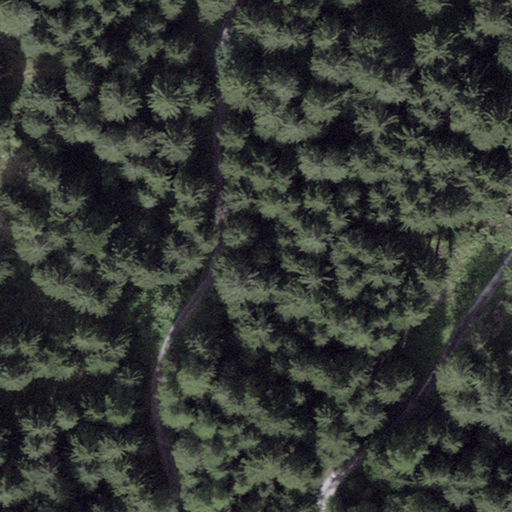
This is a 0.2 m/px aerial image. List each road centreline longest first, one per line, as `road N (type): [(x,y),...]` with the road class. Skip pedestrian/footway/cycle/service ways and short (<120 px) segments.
road 1 (track): [(176,511),(156,387),(175,328),(207,286),(219,251),(221,75),(240,0)]
road 2 (track): [(511,254),(429,384),(330,485),(318,511)]
